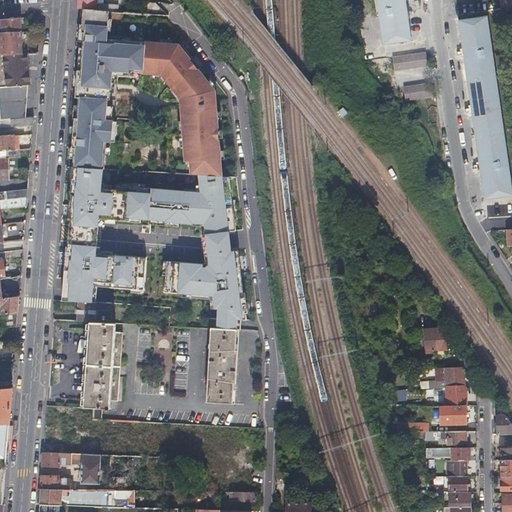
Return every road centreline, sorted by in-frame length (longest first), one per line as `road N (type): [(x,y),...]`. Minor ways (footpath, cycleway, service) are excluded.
road 1 (secondary): [(20,511),(60,5)]
road 2 (residential): [(266,511),(271,333),(240,102)]
road 3 (residential): [(511,287),(463,203),(435,0)]
road 4 (residential): [(483,511),(481,389)]
